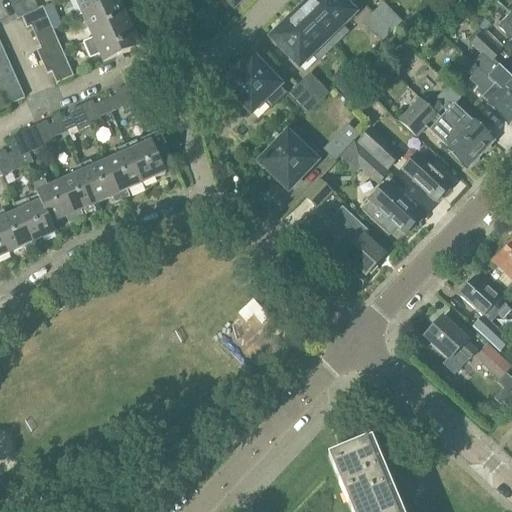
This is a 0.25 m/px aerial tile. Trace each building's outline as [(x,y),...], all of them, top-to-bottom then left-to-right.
[(7,0),(17,20),(21,18),(37,11),(31,0),(7,0)] [(73,0),(82,19),(119,2),(117,0),(73,0)] [(338,0),(312,0),(299,13),(332,48),(345,36),(338,29),(353,15),(338,0)] [(444,0),(455,10),(463,0),(444,0)] [(129,25),(119,2),(82,19),(92,40),(92,42),(129,25)] [(383,6),(373,15),(391,34),(401,25),(383,6)] [(42,9),(37,11),(21,18),(26,30),(31,28),(35,39),(52,31),(42,9)] [(332,48),(299,13),(272,40),(298,67),(313,53),(320,60),(332,48)] [(381,44),(391,34),(373,15),(363,25),(381,44)] [(511,18),(509,16),(498,28),(506,36),(511,31),(511,18)] [(99,56),(103,65),(139,49),(129,25),(92,42),(92,40),(82,44),(89,60),(99,56)] [(62,54),(52,31),(35,39),(40,50),(36,52),(41,64),(62,54)] [(491,65),(502,54),(481,34),(470,46),(491,65)] [(377,54),(388,65),(401,52),(390,41),(377,54)] [(3,53),(0,54),(0,82),(14,76),(3,53)] [(72,77),(62,54),(41,64),(46,75),(51,73),(56,85),(72,77)] [(224,86),(251,114),(265,100),(272,106),(285,94),(251,59),(224,86)] [(488,82),(511,104),(511,78),(509,76),(508,77),(499,70),(488,82)] [(14,76),(0,82),(0,98),(4,108),(24,99),(14,76)] [(298,86),(317,105),(327,95),(309,76),(298,86)] [(511,104),(488,82),(477,93),(485,101),(483,102),(508,126),(511,123),(511,104)] [(317,105),(298,86),(288,97),(306,116),(317,105)] [(117,97),(104,102),(110,114),(121,108),(123,113),(136,107),(127,87),(115,92),(117,97)] [(92,102),(80,108),(89,128),(101,123),(99,118),(110,114),(104,102),(94,107),(92,102)] [(421,102),(401,122),(418,138),(439,116),(421,102)] [(442,121),(480,157),(482,155),(485,155),(490,150),(490,146),(492,144),(471,124),(473,122),(456,106),(442,121)] [(70,118),(59,123),(64,134),(76,129),(77,133),(89,128),(80,108),(68,113),(70,118)] [(480,157),(442,121),(430,134),(442,145),(441,146),(463,167),(467,170),(469,168),(473,168),(478,163),(478,159),(480,157)] [(46,123),(34,128),(43,148),(55,143),(53,139),(64,134),(59,123),(48,128),(46,123)] [(346,127),(323,152),(335,163),(358,137),(346,127)] [(29,155),(43,148),(34,128),(11,138),(18,152),(23,164),(25,168),(33,164),(29,155)] [(373,130),(359,145),(389,173),(404,157),(373,130)] [(159,132),(125,147),(142,185),(165,175),(160,164),(171,159),(159,132)] [(308,144),(301,151),(287,137),(260,164),(288,191),(321,157),(308,144)] [(105,163),(122,202),(130,198),(127,192),(142,185),(125,147),(115,151),(118,158),(105,163)] [(362,150),(351,161),(378,186),(389,175),(362,150)] [(0,154),(0,173),(2,177),(14,172),(12,168),(23,164),(18,152),(7,157),(5,152),(0,154)] [(418,158),(404,173),(413,182),(412,183),(436,204),(443,196),(447,196),(450,192),(450,189),(452,187),(428,165),(427,166),(418,158)] [(90,163),(79,167),(96,206),(112,199),(115,205),(122,202),(105,163),(93,169),(90,163)] [(82,212),(96,206),(79,167),(69,172),(71,178),(59,184),(76,222),(85,219),(82,212)] [(317,181),(302,198),(316,212),(332,195),(317,181)] [(38,197),(54,235),(56,235),(52,225),(66,219),(69,226),(76,222),(59,184),(47,189),(45,183),(33,188),(38,197)] [(389,238),(397,229),(405,236),(408,234),(411,234),(416,229),(415,226),(422,219),(387,186),(362,212),(389,238)] [(17,213),(35,252),(42,248),(39,242),(54,235),(38,197),(27,202),(30,208),(17,213)] [(35,252),(17,213),(5,219),(3,212),(0,213),(0,236),(8,255),(23,248),(26,255),(35,252)] [(363,240),(347,225),(348,224),(338,215),(329,225),(339,234),(341,232),(347,238),(333,253),(343,263),(346,260),(366,278),(369,275),(372,277),(377,270),(375,268),(385,258),(363,239),(363,240)] [(0,258),(8,255),(0,236),(0,258)] [(511,244),(492,266),(511,284),(511,283),(511,244)] [(475,281),(460,299),(463,302),(485,322),(489,325),(505,309),(498,302),(475,281)] [(458,353),(463,358),(467,361),(475,353),(465,343),(466,343),(463,340),(451,329),(442,320),(424,339),(449,362),(458,353)] [(476,332),(493,348),(502,356),(511,347),(490,325),(489,325),(485,322),(476,332)] [(500,383),(511,371),(487,348),(476,360),(500,383)] [(350,511),(395,511),(367,444),(367,443),(367,442),(328,459),(350,511)]
